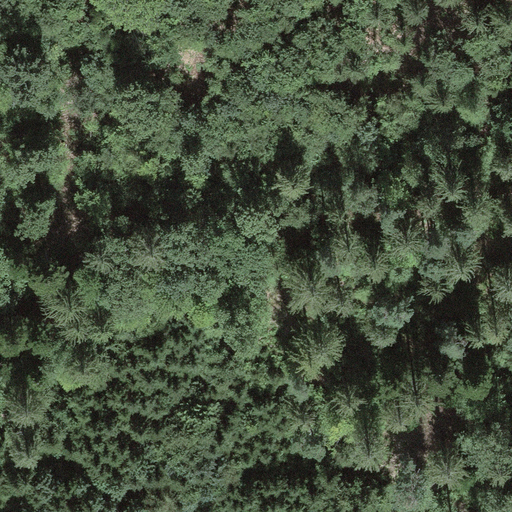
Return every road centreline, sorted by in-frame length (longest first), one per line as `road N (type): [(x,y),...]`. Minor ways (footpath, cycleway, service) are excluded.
road 1 (track): [(0,276),(511,128)]
road 2 (track): [(0,430),(77,462),(158,511)]
